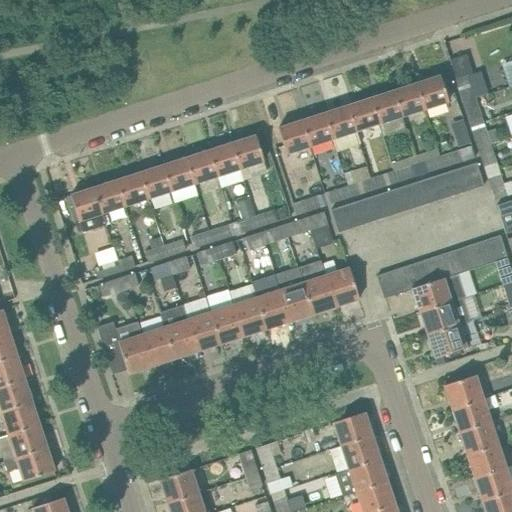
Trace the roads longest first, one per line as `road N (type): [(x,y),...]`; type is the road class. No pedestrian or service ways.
road 1 (unclassified): [(9,155),(502,0)]
road 2 (unclassified): [(102,426),(376,338)]
road 3 (unclassified): [(102,426),(9,155)]
road 4 (residential): [(376,338),(359,270),(385,242),(487,209)]
road 5 (residential): [(432,511),(376,338)]
